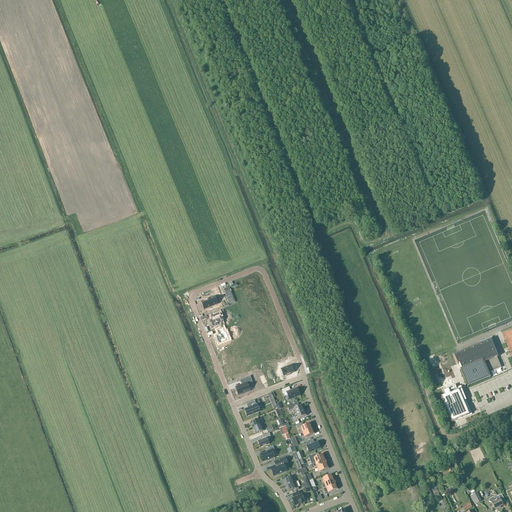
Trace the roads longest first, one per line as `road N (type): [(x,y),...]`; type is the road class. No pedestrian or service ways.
road 1 (residential): [(232,405),(191,297),(255,268),(303,377)]
road 2 (residential): [(348,496),(303,377)]
road 3 (residential): [(232,405),(261,474),(289,511)]
